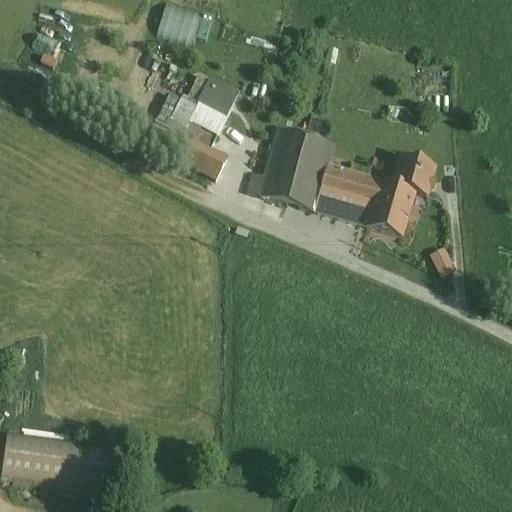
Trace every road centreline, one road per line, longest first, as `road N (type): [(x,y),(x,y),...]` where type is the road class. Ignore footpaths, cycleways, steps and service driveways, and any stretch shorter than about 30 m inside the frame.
road 1 (unclassified): [(227,207),(511,339)]
road 2 (track): [(0,90),(227,207)]
